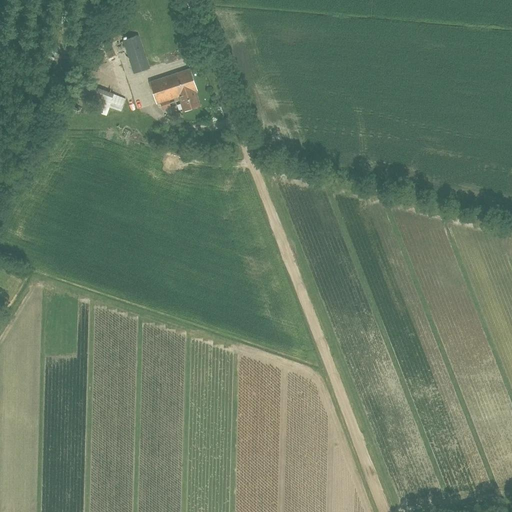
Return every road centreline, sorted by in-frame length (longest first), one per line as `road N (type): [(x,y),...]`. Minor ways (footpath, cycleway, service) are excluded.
road 1 (track): [(384,511),(235,123)]
road 2 (unclassified): [(235,123),(188,0)]
